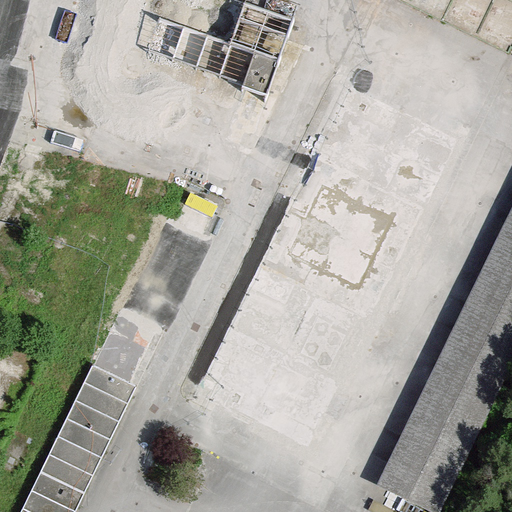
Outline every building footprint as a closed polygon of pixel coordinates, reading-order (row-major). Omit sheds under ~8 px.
[(81,0),(71,30),(124,48),(125,43),(196,68),(187,94),(234,110),(225,137),(250,145),(294,19),(239,0),(81,0)] [(432,121),(345,79),(193,394),(313,452),(465,136),(462,135),(432,121)] [(472,115),(443,101),(432,121),(462,135),(472,115)] [(219,203),(192,190),(174,226),(201,239),(219,203)] [(58,348),(118,226),(68,202),(9,323),(58,348)] [(442,511),(511,369),(511,216),(380,488),(410,502),(429,511),(442,511)] [(75,511),(207,242),(201,239),(174,226),(164,221),(21,511),(75,511)]
